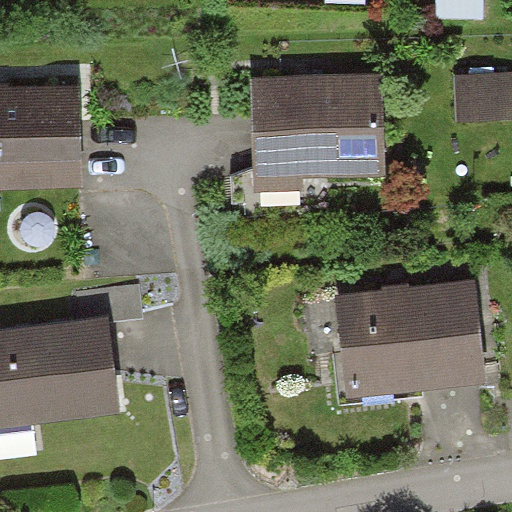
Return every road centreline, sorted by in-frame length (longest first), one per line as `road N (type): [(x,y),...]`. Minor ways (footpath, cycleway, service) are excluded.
road 1 (residential): [(234,511),(169,142)]
road 2 (residential): [(511,479),(321,511)]
